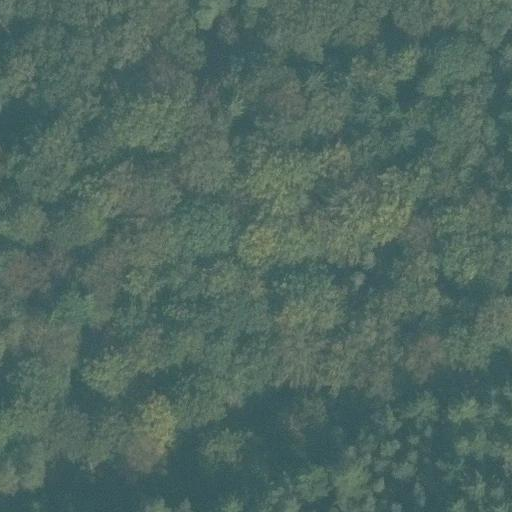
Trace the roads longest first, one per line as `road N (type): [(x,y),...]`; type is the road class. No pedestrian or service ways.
road 1 (track): [(0,488),(222,491),(261,458),(445,398),(511,389)]
road 2 (track): [(511,361),(461,186),(429,17)]
road 3 (track): [(0,111),(162,72)]
